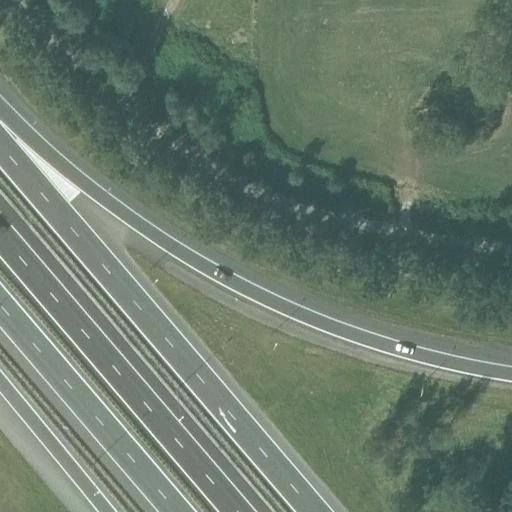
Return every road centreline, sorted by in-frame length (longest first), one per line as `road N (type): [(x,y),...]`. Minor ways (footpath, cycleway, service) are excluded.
road 1 (motorway): [(511,375),(323,324),(223,277),(0,138)]
road 2 (motorway): [(313,511),(0,144)]
road 3 (motorway): [(235,511),(0,237)]
road 4 (motorway): [(0,303),(178,511)]
road 5 (motorway): [(0,380),(105,511)]
